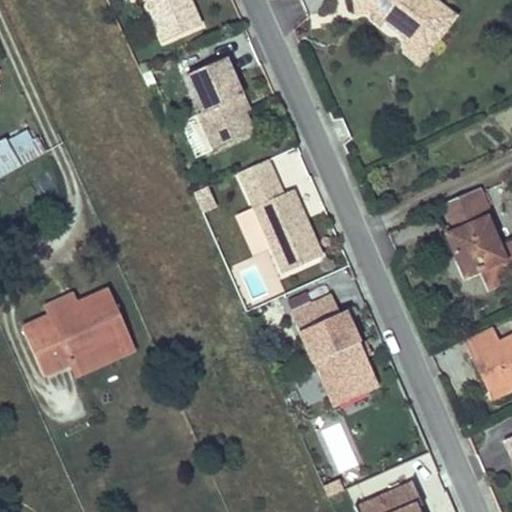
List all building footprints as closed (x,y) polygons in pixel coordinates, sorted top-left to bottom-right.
[(143,0),(161,41),(198,25),(187,0),(143,0)] [(350,0),(353,14),(376,11),(383,16),(381,20),(398,33),(424,53),(453,15),(433,0),(350,0)] [(424,53),(398,33),(402,53),(416,64),(424,53)] [(210,117),(206,119),(223,154),(262,135),(252,115),(245,101),(249,100),(231,62),(192,81),(210,117)] [(256,114),(249,100),(245,101),(252,115),(256,114)] [(223,154),(206,119),(188,128),(205,163),(223,154)] [(28,132),(0,146),(0,179),(42,158),(34,144),(28,132)] [(39,141),(34,144),(42,158),(46,156),(39,141)] [(245,166),(249,177),(278,164),(273,152),(245,166)] [(278,164),(249,177),(289,266),(327,250),(298,183),(288,188),(278,164)] [(203,216),(217,210),(208,190),(194,197),(203,216)] [(479,192),(451,204),(462,229),(456,231),(447,235),(447,238),(444,239),(450,253),(453,252),(464,279),(481,272),(489,290),(511,280),(499,249),(487,221),(491,219),(479,192)] [(451,204),(445,207),(456,231),(462,229),(451,204)] [(511,246),(511,244),(499,249),(511,280),(511,246)] [(49,316),(21,328),(42,377),(70,365),(76,376),(112,360),(135,350),(108,290),(76,304),(49,316)] [(379,379),(342,307),(337,310),(328,292),(288,312),(334,402),(379,379)] [(72,295),(45,307),(49,316),(76,304),(72,295)] [(466,343),(490,394),(511,383),(511,338),(500,345),(493,331),(466,343)] [(511,383),(490,394),(493,400),(511,391),(511,383)] [(511,437),(503,442),(511,459),(511,437)] [(421,501),(409,476),(353,504),(356,511),(415,511),(412,505),(417,503),(421,501)] [(421,511),(417,503),(412,505),(415,511),(421,511)]
